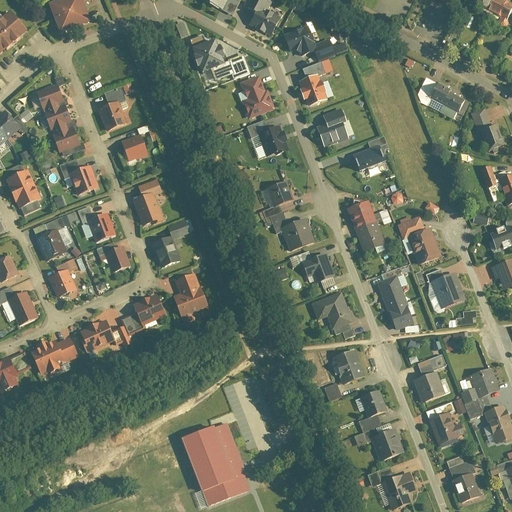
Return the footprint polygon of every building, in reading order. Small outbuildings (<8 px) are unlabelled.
[(56,36),(89,22),(79,0),(59,0),(43,6),(56,36)] [(203,0),(202,2),(223,13),(229,0),(203,0)] [(429,0),(430,0),(449,10),(454,0),(429,0)] [(480,0),(475,11),(490,19),(499,0),(480,0)] [(499,0),(490,19),(505,27),(511,13),(511,4),(503,0),(499,0)] [(259,10),(249,29),(270,39),(280,20),(259,10)] [(0,18),(0,52),(22,34),(5,14),(0,18)] [(312,23),(283,35),(291,54),(320,42),(312,23)] [(179,41),(187,37),(182,24),(174,27),(179,41)] [(192,51),(202,75),(227,65),(217,41),(192,51)] [(320,48),(322,52),(314,55),(317,62),(332,57),(328,46),(320,48)] [(301,83),(309,106),(330,99),(322,76),(301,83)] [(244,85),(250,98),(267,91),(261,78),(244,85)] [(424,102),(455,117),(464,99),(433,84),(424,102)] [(31,95),(39,116),(62,108),(54,87),(31,95)] [(244,101),(251,120),(275,110),(267,91),(250,98),(244,101)] [(93,111),(102,135),(122,127),(113,104),(93,111)] [(39,116),(46,137),(69,128),(62,108),(39,116)] [(0,136),(4,142),(18,129),(1,109),(0,110),(0,136)] [(471,117),(484,156),(503,150),(494,122),(489,124),(485,112),(471,117)] [(319,129),(327,148),(349,139),(342,120),(319,129)] [(250,130),(261,160),(278,153),(267,123),(250,130)] [(46,137),(54,157),(77,149),(69,128),(46,137)] [(16,143),(22,136),(17,131),(11,138),(16,143)] [(116,144),(124,165),(146,156),(138,136),(116,144)] [(384,148),(356,158),(363,180),(391,171),(384,148)] [(158,172),(167,170),(164,157),(155,159),(158,172)] [(67,188),(72,200),(95,190),(86,168),(76,172),(71,160),(52,168),(61,191),(67,188)] [(501,208),(511,204),(511,173),(495,180),(490,165),(476,170),(488,205),(499,201),(501,208)] [(25,171),(0,182),(7,197),(32,186),(25,171)] [(244,171),(233,179),(240,187),(250,179),(244,171)] [(126,202),(137,229),(159,220),(150,196),(157,194),(151,181),(130,189),(134,199),(126,202)] [(287,207),(278,184),(256,192),(264,214),(287,207)] [(32,186),(7,197),(14,213),(39,201),(32,186)] [(389,199),(394,207),(403,202),(398,193),(389,199)] [(343,211),(351,233),(375,225),(367,202),(343,211)] [(428,203),(423,210),(434,217),(438,210),(428,203)] [(82,223),(90,246),(110,238),(101,215),(82,223)] [(406,241),(414,268),(440,260),(430,229),(421,232),(417,220),(393,228),(398,244),(406,241)] [(308,246),(299,221),(273,231),(281,256),(308,246)] [(146,246),(155,271),(177,264),(169,242),(184,237),(179,222),(160,228),(164,240),(146,246)] [(351,233),(358,256),(383,248),(375,225),(351,233)] [(510,246),(511,245),(511,230),(511,229),(490,237),(495,252),(503,250),(503,251),(511,248),(510,246)] [(29,243),(39,266),(62,255),(51,232),(29,243)] [(99,256),(108,276),(127,268),(118,247),(113,249),(110,243),(91,252),(93,259),(99,256)] [(331,278),(323,254),(300,262),(308,286),(331,278)] [(0,283),(14,277),(6,258),(0,260),(0,283)] [(511,260),(484,270),(489,283),(495,281),(500,294),(511,289),(511,260)] [(276,284),(288,280),(284,270),(273,274),(276,284)] [(42,280),(52,302),(73,293),(63,271),(42,280)] [(191,323),(189,317),(206,311),(193,274),(169,283),(174,296),(168,299),(178,328),(191,323)] [(415,276),(418,286),(423,285),(420,274),(415,276)] [(382,315),(402,308),(396,292),(404,288),(399,275),(391,278),(371,286),(382,315)] [(465,303),(454,275),(425,286),(436,314),(465,303)] [(25,293),(2,303),(13,328),(36,319),(25,293)] [(350,325),(338,294),(307,305),(313,322),(322,319),(327,333),(350,325)] [(136,329),(161,319),(151,297),(127,307),(136,329)] [(472,327),(471,319),(475,319),(475,313),(462,313),(462,321),(448,322),(449,328),(472,327)] [(72,334),(82,357),(111,344),(101,321),(72,334)] [(464,335),(443,338),(445,346),(465,343),(464,335)] [(25,354),(34,374),(40,371),(43,378),(60,371),(57,365),(72,359),(63,338),(25,354)] [(125,348),(122,342),(115,345),(118,351),(125,348)] [(362,380),(352,353),(326,362),(336,390),(362,380)] [(7,359),(0,362),(0,394),(18,387),(7,359)] [(490,368),(465,377),(474,402),(499,394),(490,368)] [(408,384),(416,407),(439,398),(446,395),(440,379),(435,381),(433,375),(408,384)] [(383,414),(375,392),(354,400),(362,422),(383,414)] [(458,417),(465,414),(460,401),(453,403),(458,417)] [(479,415),(491,449),(511,441),(511,439),(501,408),(479,415)] [(260,413),(265,427),(274,424),(269,410),(260,413)] [(424,422),(434,450),(455,442),(454,439),(461,436),(456,423),(450,426),(445,414),(424,422)] [(225,424),(176,441),(206,510),(252,492),(225,424)] [(373,465),(400,456),(391,431),(365,440),(373,465)] [(333,435),(335,442),(341,441),(340,434),(333,435)] [(511,467),(501,471),(511,499),(511,498),(511,467)] [(447,482),(456,507),(480,497),(471,473),(447,482)] [(413,494),(406,475),(377,486),(386,511),(391,511),(409,506),(406,496),(413,494)]
